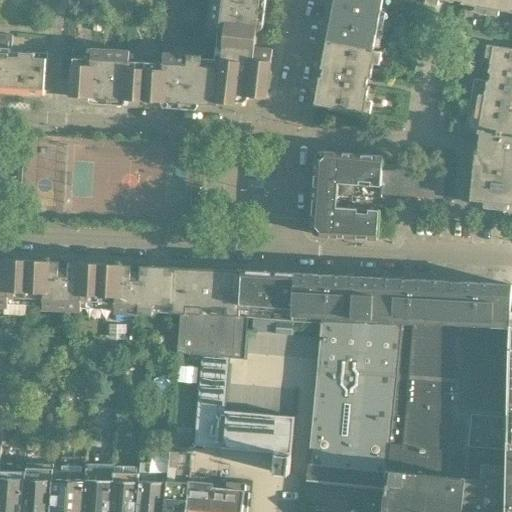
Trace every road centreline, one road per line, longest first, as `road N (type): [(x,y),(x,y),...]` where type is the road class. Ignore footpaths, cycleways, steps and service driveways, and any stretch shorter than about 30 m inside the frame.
road 1 (residential): [(0,117),(282,139)]
road 2 (residential): [(0,243),(280,252)]
road 3 (residential): [(280,252),(511,258)]
road 4 (residential): [(282,139),(309,0)]
